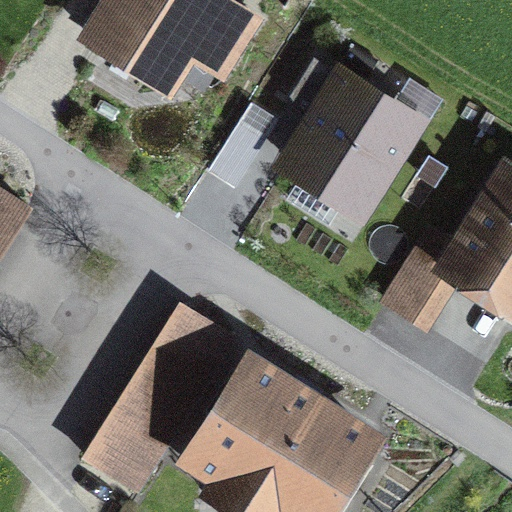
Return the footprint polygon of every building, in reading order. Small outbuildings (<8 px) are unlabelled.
[(253,20),(221,0),(111,0),(89,36),(166,84),(190,47),(223,68),(253,20)] [(360,207),(414,122),(315,61),(294,94),(320,111),(288,161),(360,207)] [(511,172),(507,169),(448,263),(511,302),(511,172)] [(0,224),(12,232),(28,206),(0,188),(0,224)] [(0,250),(12,232),(0,224),(0,250)] [(216,361),(232,335),(182,303),(166,329),(216,361)] [(200,386),(216,361),(166,329),(149,354),(200,386)] [(184,411),(200,386),(149,354),(134,379),(184,411)] [(321,511),(370,435),(252,360),(191,457),(277,511),(321,511)] [(168,437),(184,411),(134,379),(117,405),(168,437)] [(152,462),(168,437),(117,405),(101,430),(152,462)] [(136,487),(152,462),(101,430),(85,455),(136,487)]
